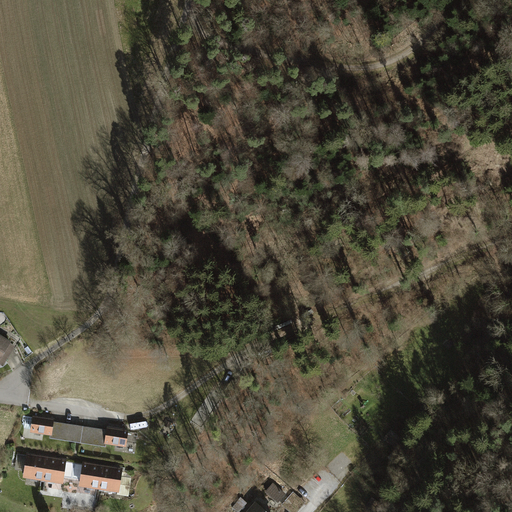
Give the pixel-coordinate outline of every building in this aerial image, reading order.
[(10,343),(0,336),(0,364),(2,366),(6,359),(2,356),(10,343)] [(450,350),(455,345),(452,341),(446,346),(450,350)] [(53,420),(34,417),(32,431),(51,433),(53,424),(53,420)] [(390,457),(396,462),(406,450),(405,449),(411,441),(408,439),(409,438),(403,434),(406,431),(404,429),(405,428),(399,422),(385,439),(397,449),(390,457)] [(78,428),(53,424),(51,433),(50,437),(77,441),(78,428)] [(108,432),(82,429),(80,442),(106,446),(106,442),(108,432)] [(127,431),(108,429),(108,432),(106,442),(126,445),(127,431)] [(47,458),(28,455),(25,476),(43,478),(47,458)] [(66,461),(47,458),(43,478),(63,481),(63,477),(66,461)] [(84,464),(66,461),(63,477),(81,480),(84,464)] [(103,467),(84,464),(81,480),(81,484),(100,487),(103,467)] [(122,470),(103,467),(100,487),(119,490),(122,470)] [(284,494),(273,484),(267,492),(278,502),(284,494)] [(294,511),(296,511),(306,502),(295,491),(285,503),(294,511)] [(85,506),(93,506),(93,497),(86,496),(85,506)] [(241,498),(233,507),(238,511),(246,503),(241,498)] [(378,502),(373,498),(368,506),(373,509),(378,502)]
